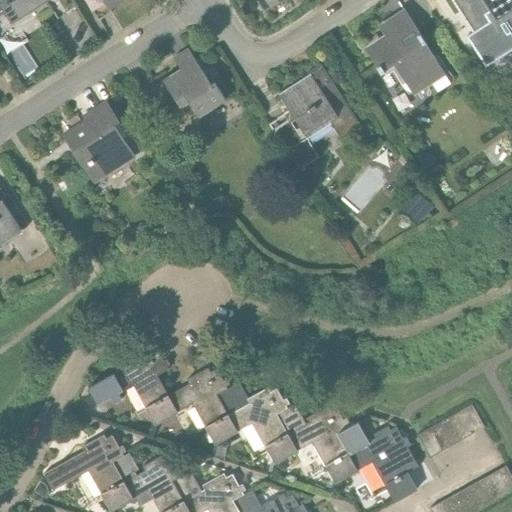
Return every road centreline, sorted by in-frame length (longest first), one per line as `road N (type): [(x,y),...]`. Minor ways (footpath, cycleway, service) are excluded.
road 1 (residential): [(0,505),(104,334),(142,308),(194,300)]
road 2 (residential): [(0,127),(197,0)]
road 3 (residential): [(210,0),(255,51),(276,49),(355,0)]
